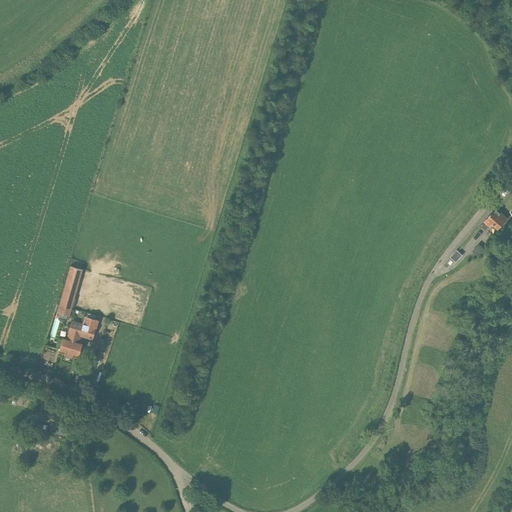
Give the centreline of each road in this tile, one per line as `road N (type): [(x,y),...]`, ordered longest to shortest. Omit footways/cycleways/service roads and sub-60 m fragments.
road 1 (unclassified): [(290,511),(365,450),(394,394),(432,272),(511,179)]
road 2 (unclassified): [(177,474),(95,403),(0,364)]
